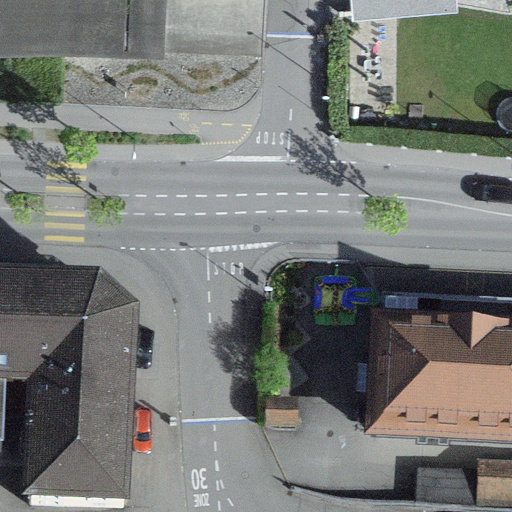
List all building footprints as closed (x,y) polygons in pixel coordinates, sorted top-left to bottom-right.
[(0,0),(0,48),(124,54),(126,0),(0,0)] [(0,418),(30,420),(29,442),(18,441),(17,453),(29,454),(27,507),(120,510),(125,386),(128,327),(94,297),(0,293),(0,418)] [(511,313),(373,307),(371,372),(365,434),(511,439),(511,313)] [(298,397),(264,396),(263,428),(297,428),(298,397)] [(478,469),(476,505),(511,506),(511,459),(478,458),(478,469)] [(478,469),(418,466),(415,503),(476,505),(478,469)]
